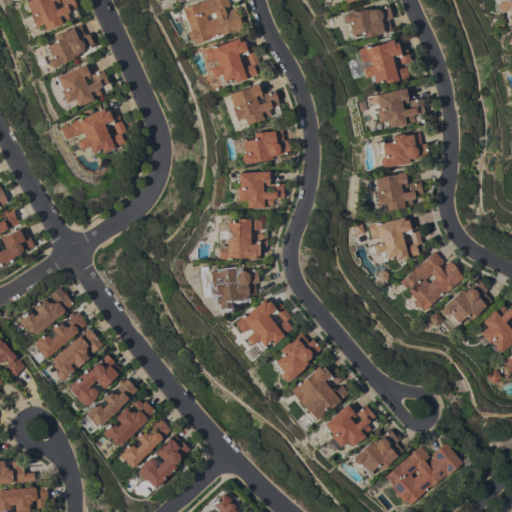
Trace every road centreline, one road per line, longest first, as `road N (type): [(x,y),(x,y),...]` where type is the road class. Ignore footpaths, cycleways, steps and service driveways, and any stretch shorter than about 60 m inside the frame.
road 1 (residential): [(295,511),(228,453),(83,268),(0,123)]
road 2 (residential): [(395,393),(310,296),(299,270),(316,169),(307,94),(264,0)]
road 3 (residential): [(71,251),(139,212),(166,164),(151,100),(105,0)]
road 4 (residential): [(511,270),(459,233),(454,134),(435,53),(410,0)]
